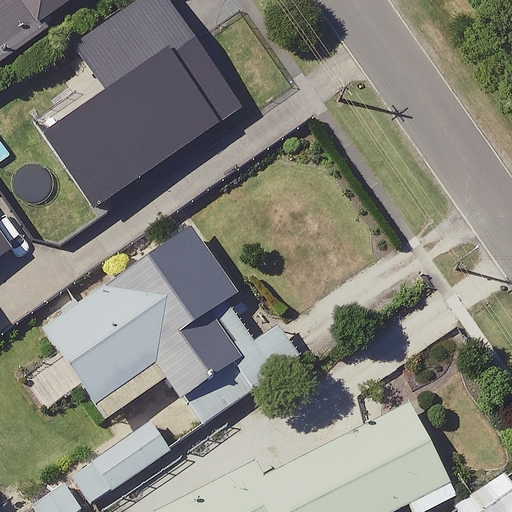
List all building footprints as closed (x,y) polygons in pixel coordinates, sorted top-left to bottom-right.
[(0,0),(0,68),(44,35),(40,29),(79,0),(0,0)] [(168,63),(154,42),(85,90),(94,102),(40,139),(73,188),(127,151),(146,178),(228,121),(182,54),(168,63)] [(239,296),(197,232),(41,332),(58,358),(25,379),(45,411),(79,389),(103,425),(170,382),(201,430),(300,366),(251,289),(239,296)] [(215,489),(169,511),(399,511),(407,508),(409,511),(432,511),(456,500),(403,397),(309,445),(302,438),(295,433),(286,429),(277,427),(268,426),(258,427),(249,429),(241,433),(233,438),(227,445),(221,453),(217,461),(215,470),(214,480),(215,489)] [(85,511),(169,453),(147,421),(29,504),(35,511),(85,511)] [(511,511),(511,500),(500,482),(456,511),(511,511)]
